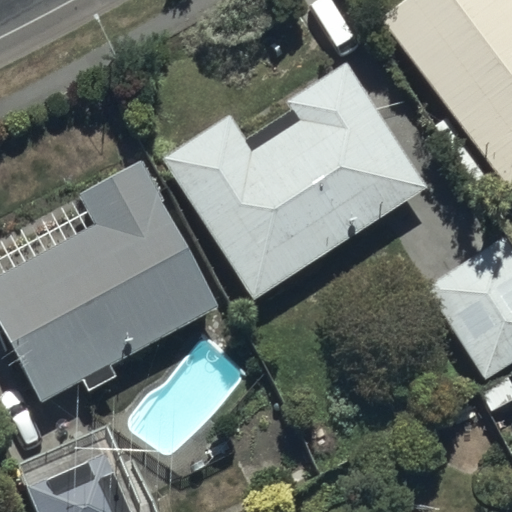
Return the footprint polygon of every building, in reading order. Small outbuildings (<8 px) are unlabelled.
[(511,0),(414,0),(372,33),(506,208),(511,203),(511,0)] [(225,129),(156,173),(251,320),(427,207),(344,77),(282,116),(295,136),(249,165),(225,129)] [(90,241),(0,287),(0,345),(38,419),(78,398),(84,410),(114,395),(108,383),(219,325),(140,172),(72,207),(90,241)] [(511,269),(500,250),(419,299),(480,399),(511,379),(511,269)] [(107,441),(12,479),(24,511),(147,511),(138,489),(128,493),(107,441)]
